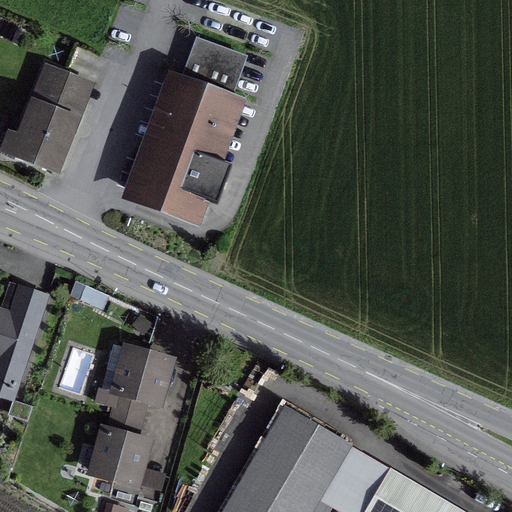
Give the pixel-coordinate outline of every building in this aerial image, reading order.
[(46,69),(12,156),(54,173),(88,85),(46,69)] [(228,104),(178,86),(136,199),(186,217),(228,104)] [(0,384),(15,389),(44,297),(19,288),(9,317),(0,313),(0,384)] [(116,394),(111,413),(140,421),(145,403),(154,405),(166,361),(128,351),(128,352),(117,349),(111,352),(106,370),(121,374),(116,394)] [(310,511),(348,447),(283,409),(223,511),(310,511)] [(106,432),(105,432),(93,476),(132,486),(144,443),(135,440),(140,421),(111,413),(106,432)] [(458,511),(388,471),(363,511),(458,511)]
